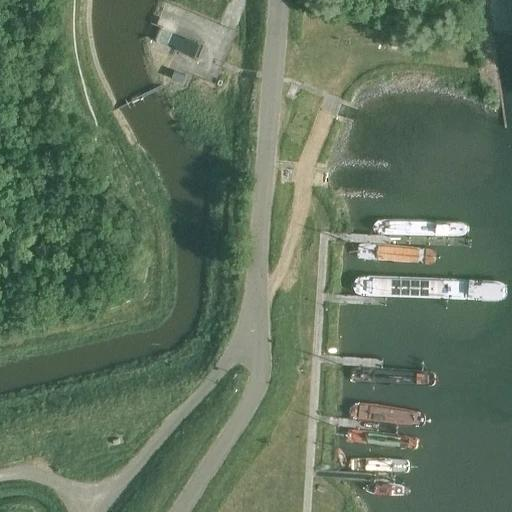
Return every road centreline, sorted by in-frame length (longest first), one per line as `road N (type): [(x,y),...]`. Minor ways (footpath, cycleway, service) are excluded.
road 1 (unclassified): [(254,326),(279,0)]
road 2 (track): [(254,326),(295,224),(306,161),(331,98)]
road 3 (unclassified): [(99,511),(254,326)]
road 4 (unclassified): [(180,511),(248,410),(260,378),(254,326)]
